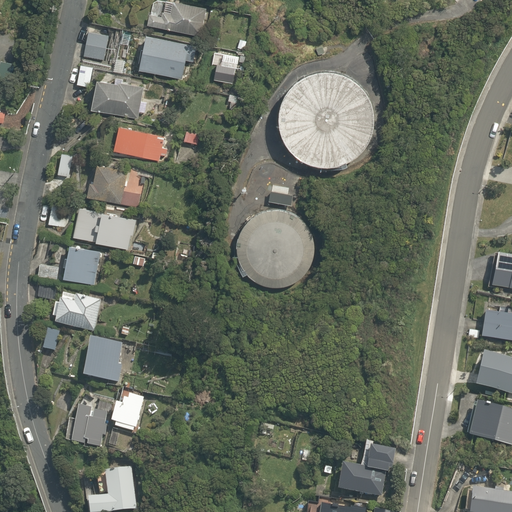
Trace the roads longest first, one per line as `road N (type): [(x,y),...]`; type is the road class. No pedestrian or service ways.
road 1 (residential): [(74,0),(19,255),(15,308),(31,416),(65,511)]
road 2 (residential): [(511,73),(474,164),(418,511)]
